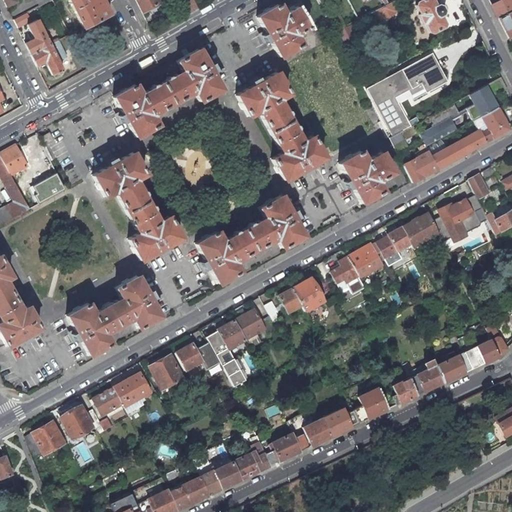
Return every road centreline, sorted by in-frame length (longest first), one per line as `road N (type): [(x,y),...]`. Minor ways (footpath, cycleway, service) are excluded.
road 1 (residential): [(3,421),(511,141)]
road 2 (residential): [(202,511),(511,365)]
